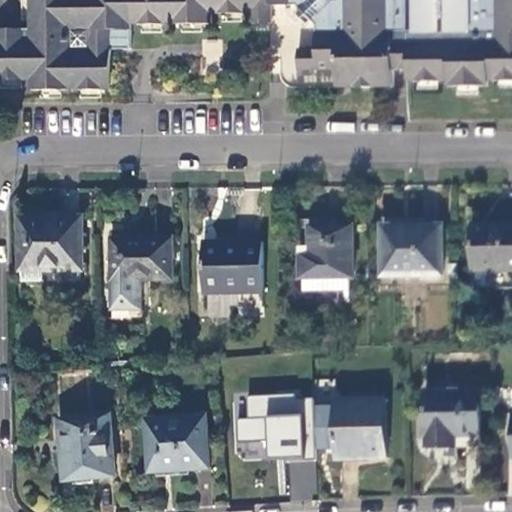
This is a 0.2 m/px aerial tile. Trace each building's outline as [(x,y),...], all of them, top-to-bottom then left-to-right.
[(487,82),(511,81),(511,0),(27,0),(29,28),(0,28),(0,90),(110,90),(110,50),(130,50),(130,25),(211,24),(211,14),(250,14),(250,24),(271,24),(272,7),(295,7),(299,10),(295,15),(306,25),(310,21),(315,25),(315,48),(299,49),(299,71),(335,71),(336,88),(392,87),(391,71),(406,70),(406,83),(445,82),(446,87),(487,87),(487,82)] [(82,220),(23,220),(23,269),(44,269),(83,269),(82,220)] [(444,223),(384,223),(384,273),(444,273),(444,223)] [(511,226),(474,227),(474,272),(494,272),(511,271),(511,226)] [(354,227),(312,227),(311,255),(303,255),(302,277),(304,277),(350,278),(354,278),(354,227)] [(174,239),(113,239),(113,279),(113,308),(141,308),(141,279),(174,279),(174,239)] [(264,242),(205,243),(205,292),(264,293),(264,242)] [(44,281),(44,269),(23,269),(23,280),(44,281)] [(494,286),(494,272),(474,272),(474,286),(494,286)] [(350,289),(350,278),(304,277),(305,290),(350,289)] [(479,390),(424,391),(425,448),(479,447),(479,390)] [(233,417),(245,417),(246,396),(234,395),(233,417)] [(294,397),(250,398),(250,421),(238,421),(239,443),(270,442),(270,461),(316,460),(314,400),(294,401),(294,397)] [(387,457),(385,399),(336,401),(338,459),(387,457)] [(210,470),(207,417),(148,421),(151,473),(210,470)] [(110,418),(60,423),(66,480),(116,476),(110,418)] [(313,498),(316,464),(291,461),(288,496),(313,498)]
